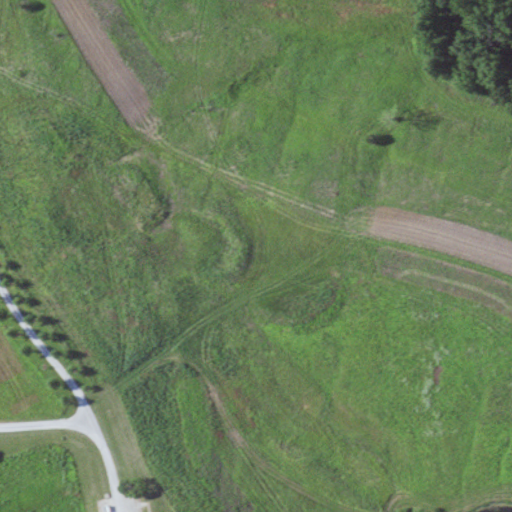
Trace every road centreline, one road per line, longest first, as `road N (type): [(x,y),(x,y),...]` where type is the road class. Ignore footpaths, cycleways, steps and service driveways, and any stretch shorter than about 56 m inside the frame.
road 1 (residential): [(88,396),(147,345),(188,279),(193,255),(182,183),(138,67),(132,0),(419,46),(459,86),(511,103)]
road 2 (residential): [(150,339),(370,511)]
road 3 (residential): [(0,274),(88,396),(114,457),(124,511)]
